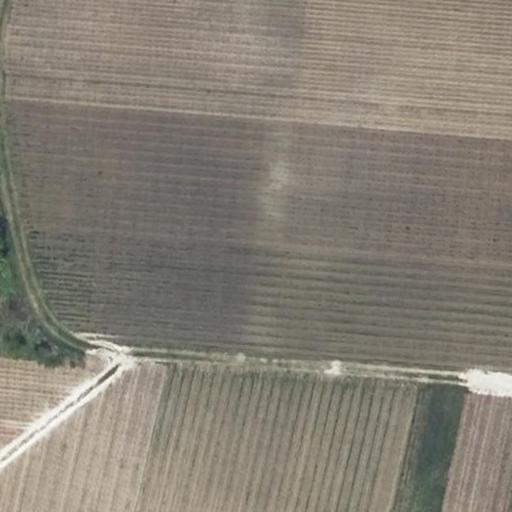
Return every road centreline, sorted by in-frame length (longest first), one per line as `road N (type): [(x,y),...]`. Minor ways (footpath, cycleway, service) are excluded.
road 1 (track): [(511,386),(118,351),(0,452)]
road 2 (track): [(118,351),(54,331),(9,215),(0,53)]
